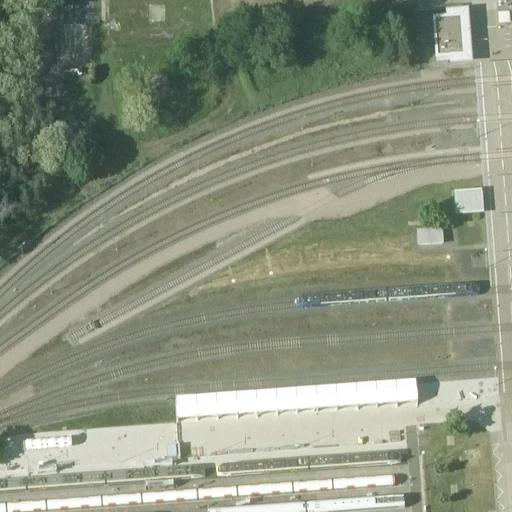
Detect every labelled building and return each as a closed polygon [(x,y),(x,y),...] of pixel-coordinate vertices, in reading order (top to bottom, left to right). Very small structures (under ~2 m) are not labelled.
[(92,0),(59,0),(59,72),(91,73),(92,0)] [(450,69),(473,68),(469,14),(446,16),(450,69)] [(75,142),(63,121),(53,127),(65,148),(75,142)] [(455,192),(456,215),(484,215),(484,191),(455,192)] [(420,385),(175,399),(177,421),(421,407),(420,385)]
